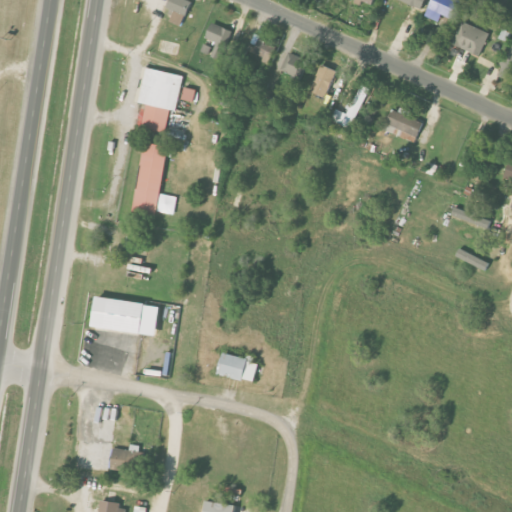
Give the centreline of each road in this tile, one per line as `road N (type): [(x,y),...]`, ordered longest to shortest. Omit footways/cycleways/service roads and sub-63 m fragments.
road 1 (primary): [(22,511),(98,0)]
road 2 (residential): [(286,511),(294,446),(278,419),(0,365)]
road 3 (primary): [(52,0),(0,338)]
road 4 (residential): [(250,0),(511,118)]
